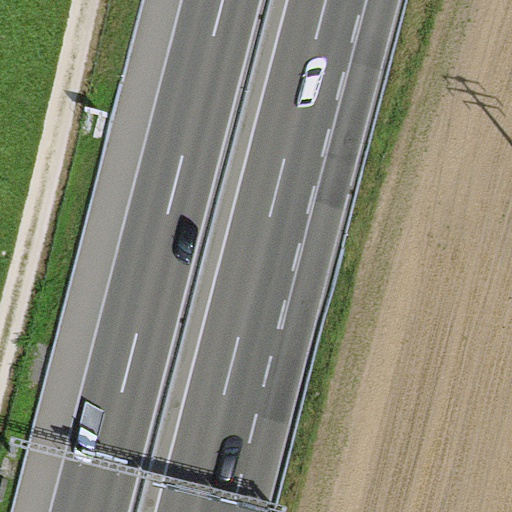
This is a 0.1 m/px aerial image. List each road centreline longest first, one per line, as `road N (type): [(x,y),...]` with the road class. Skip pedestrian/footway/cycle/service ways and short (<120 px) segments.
road 1 (motorway): [(224,0),(92,511)]
road 2 (motorway): [(195,511),(327,0)]
road 3 (track): [(0,364),(88,0)]
